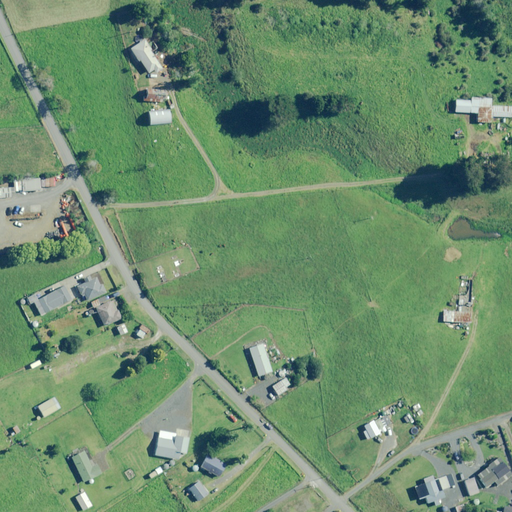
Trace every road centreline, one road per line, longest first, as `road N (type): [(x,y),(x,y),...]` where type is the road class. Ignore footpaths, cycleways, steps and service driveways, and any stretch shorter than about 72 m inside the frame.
road 1 (residential): [(348,511),(128,277),(0,13)]
road 2 (unknown): [(338,501),(416,443),(466,426)]
